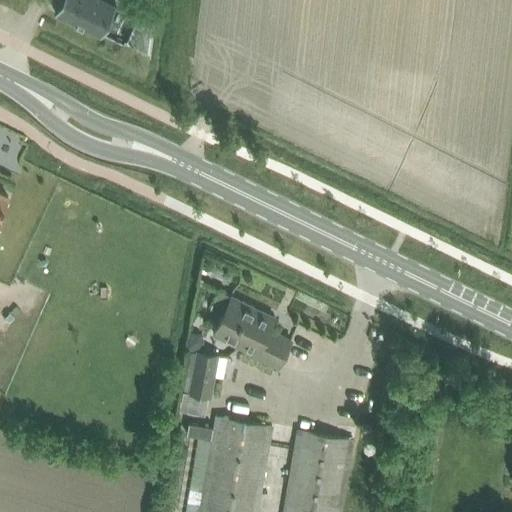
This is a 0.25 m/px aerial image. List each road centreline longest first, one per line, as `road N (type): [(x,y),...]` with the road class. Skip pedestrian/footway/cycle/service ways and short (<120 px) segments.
road 1 (primary): [(511,324),(174,159)]
road 2 (primary): [(22,88),(75,140),(174,159)]
road 3 (primary): [(174,159),(59,98),(22,88)]
